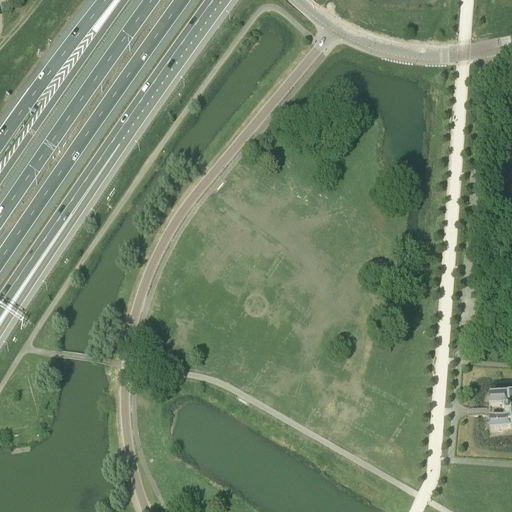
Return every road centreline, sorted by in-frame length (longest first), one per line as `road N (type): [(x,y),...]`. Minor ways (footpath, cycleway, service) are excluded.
road 1 (unclassified): [(335,27),(188,204),(145,281),(124,408),(146,511)]
road 2 (motorway): [(0,260),(182,0)]
road 3 (unclassified): [(459,362),(486,49)]
road 4 (motorway): [(152,0),(0,217)]
road 5 (trunk): [(0,332),(99,179),(115,138)]
road 6 (trunk): [(123,0),(0,178)]
road 7 (trunk): [(0,303),(115,138)]
road 8 (trunk): [(108,0),(0,141)]
road 9 (trunk): [(115,138),(214,0)]
road 10 (unclassified): [(486,49),(399,51),(335,27)]
